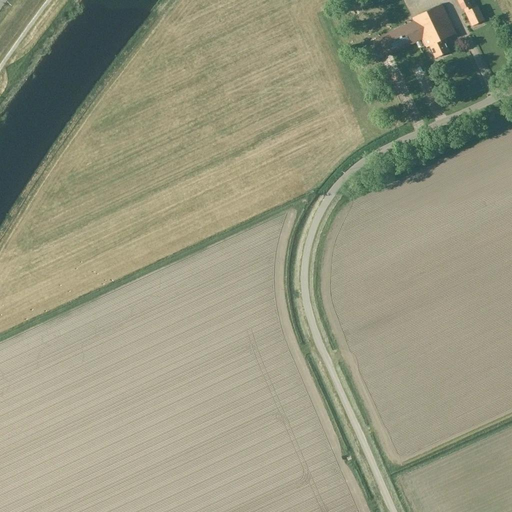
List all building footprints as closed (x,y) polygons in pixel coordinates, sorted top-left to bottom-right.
[(464,9),(465,13),(472,9),(469,4),(468,4),(466,0),(457,0),(462,9),(464,9)] [(435,59),(448,52),(443,40),(455,34),(441,4),(412,18),(413,21),(378,38),(386,57),(422,40),(426,48),(429,47),(435,59)] [(472,9),(465,13),(472,26),(483,21),(477,7),(472,9)] [(464,26),(469,24),(464,12),(459,14),(464,26)] [(384,64),(389,75),(396,72),(390,60),(384,64)] [(421,68),(414,71),(418,82),(425,80),(421,68)] [(399,74),(389,78),(396,94),(405,90),(399,74)]
